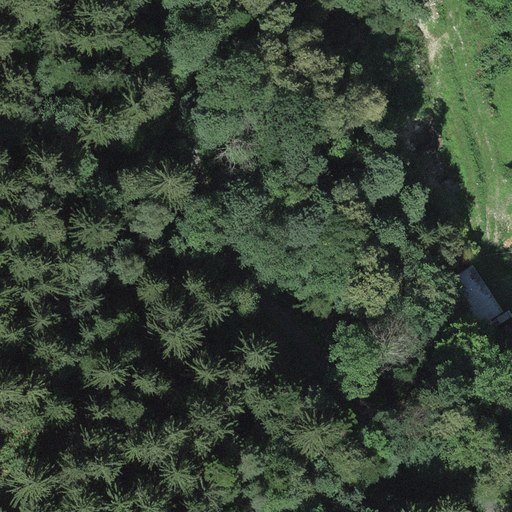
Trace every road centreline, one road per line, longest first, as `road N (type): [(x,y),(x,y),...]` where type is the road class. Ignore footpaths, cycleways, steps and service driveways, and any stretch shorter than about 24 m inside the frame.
road 1 (unclassified): [(500,511),(396,442),(228,256),(138,0)]
road 2 (track): [(456,0),(460,68),(487,154),(492,240),(511,289)]
